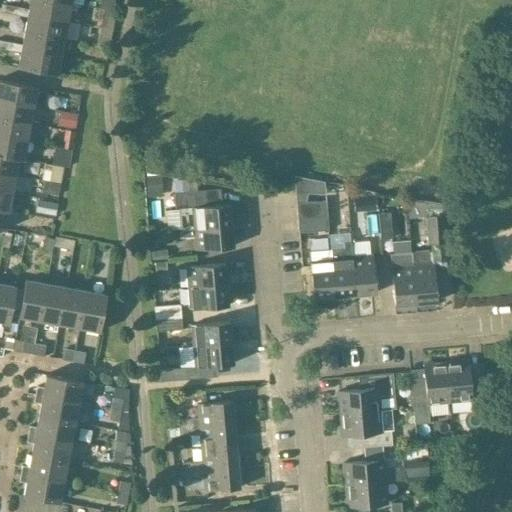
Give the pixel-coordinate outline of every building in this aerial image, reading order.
[(67,21),(71,3),(52,0),(29,0),(28,10),(27,13),(67,21)] [(0,12),(14,15),(15,7),(1,5),(0,12)] [(26,18),(24,31),(64,39),(67,21),(27,13),(28,10),(15,7),(14,15),(26,18)] [(61,56),(64,39),(24,31),(21,45),(20,49),(61,56)] [(21,45),(8,43),(6,51),(20,53),(17,67),(57,75),(61,56),(20,49),(21,45)] [(0,80),(0,100),(35,107),(38,88),(0,80)] [(0,118),(32,124),(35,107),(0,100),(0,118)] [(60,111),(58,126),(74,129),(77,114),(60,111)] [(0,118),(0,136),(28,142),(32,124),(0,118)] [(0,155),(25,160),(28,142),(0,136),(0,155)] [(0,155),(0,173),(16,176),(19,160),(25,161),(25,160),(0,155)] [(0,191),(13,194),(16,176),(0,173),(0,191)] [(147,197),(162,197),(161,175),(146,176),(147,197)] [(191,209),(192,229),(231,226),(229,205),(221,205),(220,189),(174,192),(176,210),(191,209)] [(0,209),(10,212),(13,194),(0,191),(0,209)] [(405,198),(378,194),(380,226),(392,225),(391,213),(406,212),(405,198)] [(295,203),(297,219),(327,217),(326,201),(295,203)] [(0,229),(6,230),(10,212),(0,209),(0,229)] [(447,244),(445,215),(425,216),(427,245),(447,244)] [(328,231),(327,217),(297,219),(298,234),(328,231)] [(233,247),(231,226),(192,229),(194,250),(233,247)] [(47,237),(45,248),(52,249),(54,238),(47,237)] [(344,247),(330,248),(334,297),(355,295),(352,256),(351,241),(343,242),(344,247)] [(310,250),(311,260),(309,260),(313,299),(334,297),(330,248),(310,250)] [(432,250),(411,252),(416,304),(437,302),(432,250)] [(389,253),(391,267),(394,306),(416,304),(411,252),(389,253)] [(372,255),(352,256),(355,295),(376,293),(372,255)] [(186,267),(187,288),(226,285),(224,263),(186,267)] [(17,317),(38,321),(45,283),(24,279),(17,317)] [(15,287),(0,283),(0,322),(8,324),(15,287)] [(65,287),(45,283),(38,321),(58,325),(65,287)] [(228,306),(226,285),(187,288),(189,309),(228,306)] [(85,291),(65,287),(58,325),(78,329),(85,291)] [(106,295),(85,291),(78,329),(99,333),(106,295)] [(154,306),(155,320),(181,318),(180,305),(154,306)] [(182,330),(181,318),(155,320),(156,332),(182,330)] [(191,325),(192,346),(231,343),(229,321),(191,325)] [(22,353),(31,355),(34,344),(24,342),(22,353)] [(194,368),(217,366),(233,364),(231,343),(192,346),(194,366),(194,368)] [(31,355),(43,357),(45,346),(34,344),(31,355)] [(61,360),(72,362),(74,351),(63,349),(61,360)] [(85,353),(74,351),(72,362),(83,364),(85,353)] [(449,402),(471,400),(472,410),(487,409),(485,382),(470,384),(467,360),(445,362),(449,402)] [(423,364),(424,369),(410,370),(415,425),(430,423),(429,404),(449,402),(445,362),(423,364)] [(194,368),(194,366),(159,369),(160,382),(216,377),(218,377),(217,366),(194,368)] [(358,376),(359,389),(338,391),(340,414),(379,410),(378,397),(392,396),(390,373),(358,376)] [(36,387),(35,395),(78,403),(82,382),(45,375),(42,388),(36,387)] [(105,408),(110,409),(121,411),(124,393),(108,390),(105,408)] [(75,422),(78,403),(35,395),(33,403),(40,404),(37,416),(75,422)] [(197,403),(198,418),(178,419),(179,427),(234,423),(232,401),(197,403)] [(119,422),(121,411),(110,409),(108,419),(119,422)] [(379,410),(340,414),(341,436),(362,435),(363,448),(382,446),(392,445),(391,431),(381,432),(379,410)] [(71,442),(75,422),(37,416),(35,428),(29,427),(28,434),(71,442)] [(199,434),(200,447),(235,445),(234,423),(179,427),(169,428),(169,436),(199,434)] [(117,430),(115,441),(113,450),(125,452),(126,443),(130,443),(130,433),(117,430)] [(68,462),(71,442),(28,434),(27,442),(32,443),(30,455),(68,462)] [(200,447),(202,461),(182,462),(182,470),(237,466),(235,445),(200,447)] [(382,446),(363,448),(364,461),(383,459),(382,446)] [(123,463),(125,452),(113,450),(111,461),(123,463)] [(22,466),(20,474),(64,482),(68,462),(30,455),(28,467),(22,466)] [(405,466),(384,467),(383,459),(364,461),(343,463),(345,485),(385,482),(406,480),(405,466)] [(239,488),(237,466),(182,470),(183,478),(203,476),(204,491),(239,488)] [(60,503),(64,482),(20,474),(19,481),(25,482),(23,496),(60,503)] [(119,481),(117,491),(129,494),(130,483),(119,481)] [(387,505),(385,482),(345,485),(347,508),(387,505)] [(126,505),(129,494),(117,491),(115,503),(126,505)] [(391,504),(391,511),(401,511),(401,503),(391,504)]
